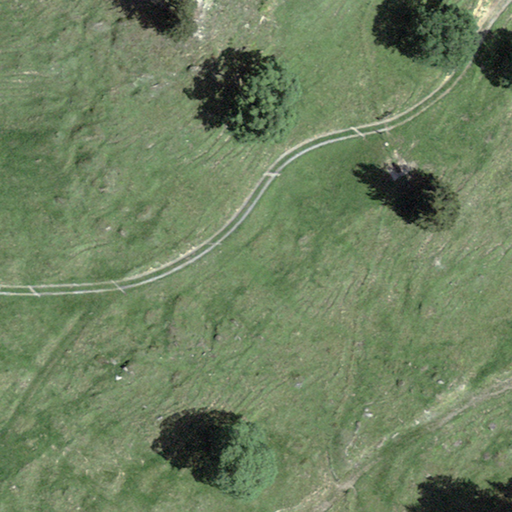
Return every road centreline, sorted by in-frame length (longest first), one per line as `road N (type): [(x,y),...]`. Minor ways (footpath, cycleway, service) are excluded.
road 1 (track): [(503,0),(443,89),(409,114),(292,153),(269,171),(234,223),(201,249),(111,287),(0,289)]
road 2 (track): [(511,376),(392,446),(304,511)]
road 3 (track): [(0,443),(56,348),(111,287)]
